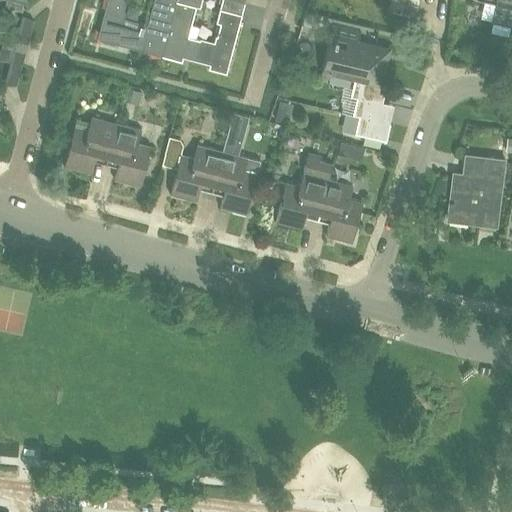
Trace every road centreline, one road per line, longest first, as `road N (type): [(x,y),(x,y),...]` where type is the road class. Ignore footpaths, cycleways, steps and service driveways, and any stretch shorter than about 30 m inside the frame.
road 1 (unclassified): [(365,312),(5,218)]
road 2 (residential): [(365,312),(437,105),(471,86),(511,91)]
road 3 (residential): [(5,218),(64,0)]
road 4 (residential): [(228,511),(37,494)]
road 5 (unclassified): [(511,351),(365,312)]
